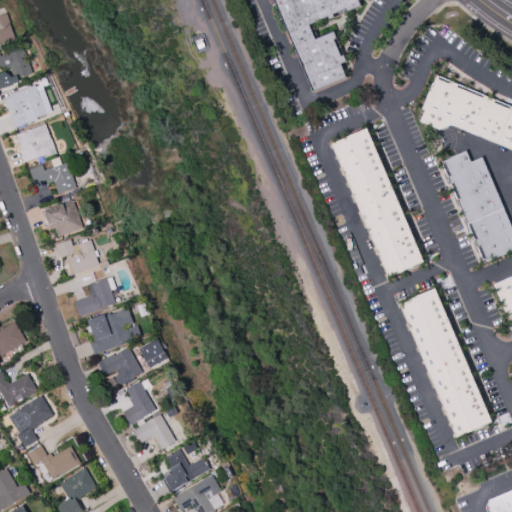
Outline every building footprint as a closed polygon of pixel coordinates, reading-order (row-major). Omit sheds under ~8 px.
[(273,0),(362,0),(360,1),(363,5),(347,12),(346,9),(335,14),(336,18),(328,21),(326,16),(309,24),(316,40),(335,32),(349,62),(342,65),(347,78),(313,93),(273,0)] [(0,15),(7,13),(16,37),(0,43),(0,15)] [(0,67),(0,53),(1,56),(9,53),(8,50),(17,47),(18,50),(25,48),(34,73),(20,78),(21,82),(14,84),(15,84),(1,89),(0,86),(0,73),(6,72),(13,77),(10,67),(3,69),(2,67),(0,67)] [(435,75),(511,106),(511,150),(451,124),(440,130),(419,121),(424,110),(421,109),(435,75)] [(42,87),(39,80),(46,77),(49,85),(42,87)] [(15,128),(11,115),(18,113),(17,108),(9,111),(6,101),(8,97),(11,96),(11,94),(36,85),(36,86),(38,91),(41,90),(45,89),(48,98),(42,100),(44,104),(50,102),(53,112),(38,117),(38,119),(15,128)] [(58,153),(45,158),(46,161),(39,163),(37,158),(24,163),(19,149),(22,148),(20,142),(20,143),(17,134),(26,131),(26,130),(30,129),(30,130),(46,124),(51,139),(52,138),(58,153)] [(330,143),(366,128),(423,262),(387,277),(330,143)] [(511,229),(511,251),(484,263),(441,162),(450,159),(449,158),(466,151),(471,163),(482,158),(511,229)] [(77,188),(59,194),(54,181),(47,183),(46,180),(35,184),(30,169),(43,165),(45,170),(53,167),(53,168),(54,168),(52,160),(60,157),(63,165),(68,162),(77,188)] [(58,237),(55,228),(51,230),(49,225),(50,225),(45,212),(63,205),(62,204),(74,200),(84,228),(58,237)] [(110,265),(76,277),(74,273),(72,274),(67,260),(69,259),(69,258),(74,256),(74,254),(61,258),(56,245),(71,240),(74,246),(82,243),(82,241),(88,239),(88,241),(91,240),(95,251),(97,250),(99,256),(97,257),(100,264),(108,261),(110,265)] [(494,284),(511,276),(511,320),(510,321),(494,284)] [(75,302),(87,298),(87,297),(93,295),(89,285),(107,278),(108,279),(113,277),(117,288),(112,290),(116,303),(80,317),(75,302)] [(435,288),(492,422),(456,437),(399,303),(435,288)] [(90,322),(102,317),(101,316),(111,313),(111,315),(129,309),(134,323),(125,327),(126,331),(138,326),(142,338),(95,355),(90,341),(96,338),(94,334),(91,326),(90,322)] [(0,353),(0,328),(15,320),(27,340),(1,355),(0,353)] [(140,349),(158,339),(169,358),(150,368),(140,349)] [(98,363),(114,354),(115,356),(130,348),(143,373),(130,381),(131,382),(126,385),(125,383),(122,385),(118,384),(116,380),(116,377),(117,376),(118,375),(116,370),(105,376),(98,363)] [(10,406),(0,390),(0,370),(1,370),(8,381),(9,380),(10,383),(28,372),(38,389),(25,398),(18,402),(18,401),(10,406)] [(106,382),(114,378),(117,384),(110,388),(106,382)] [(157,410),(131,426),(123,413),(134,406),(130,400),(132,399),(126,390),(140,382),(146,379),(150,386),(145,389),(157,410)] [(172,398),(168,389),(165,383),(170,381),(173,386),(176,385),(181,394),(172,398)] [(42,394),(54,414),(41,421),(42,423),(32,428),(38,439),(25,447),(17,434),(27,428),(26,426),(21,429),(12,413),(17,411),(16,409),(42,394)] [(190,400),(195,408),(187,413),(182,405),(190,400)] [(170,418),(166,411),(175,406),(179,413),(170,418)] [(162,450),(154,436),(142,443),(134,430),(139,427),(137,424),(144,420),(146,424),(161,415),(177,441),(162,450)] [(188,455),(184,447),(194,441),(199,449),(188,455)] [(52,479),(42,460),(34,464),(28,452),(41,444),(47,454),(51,452),(53,456),(71,445),(81,463),(52,479)] [(211,469),(189,482),(190,484),(174,493),(174,492),(171,494),(163,480),(173,474),(172,471),(174,470),(166,457),(180,449),(190,466),(204,458),(211,469)] [(79,511),(61,511),(58,507),(60,505),(59,503),(68,498),(59,482),(85,467),(97,487),(81,496),(81,497),(77,500),(83,510),(79,511)] [(0,510),(0,471),(7,468),(18,486),(25,482),(31,492),(22,498),(21,497),(8,505),(9,506),(0,510)] [(197,511),(195,511),(191,506),(181,511),(173,498),(212,475),(222,492),(213,497),(211,493),(206,496),(209,501),(218,495),(224,505),(215,510),(216,511),(197,511)] [(511,511),(486,511),(485,508),(488,499),(511,489),(511,511)]
